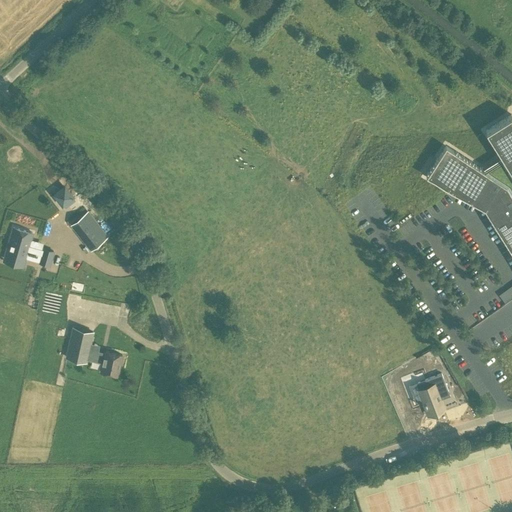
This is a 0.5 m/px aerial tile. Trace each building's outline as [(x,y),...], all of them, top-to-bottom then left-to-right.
[(511,114),(485,130),(503,157),(483,170),(446,146),(426,176),(484,207),(511,251),(511,114)] [(88,210),(70,224),(78,234),(95,220),(88,210)] [(34,232),(12,226),(2,261),(24,267),(28,251),(41,255),(38,263),(50,266),(55,251),(43,247),(42,249),(30,246),(34,232)] [(218,289),(179,298),(185,325),(224,317),(218,289)] [(88,330),(88,322),(90,322),(90,316),(77,316),(76,336),(87,337),(87,330),(88,330)] [(105,353),(88,350),(87,359),(103,363),(101,371),(118,374),(122,354),(106,351),(105,353)] [(443,359),(432,361),(435,380),(446,378),(443,359)] [(430,379),(435,378),(431,364),(426,365),(430,379)] [(434,384),(418,390),(427,414),(443,408),(434,384)]
